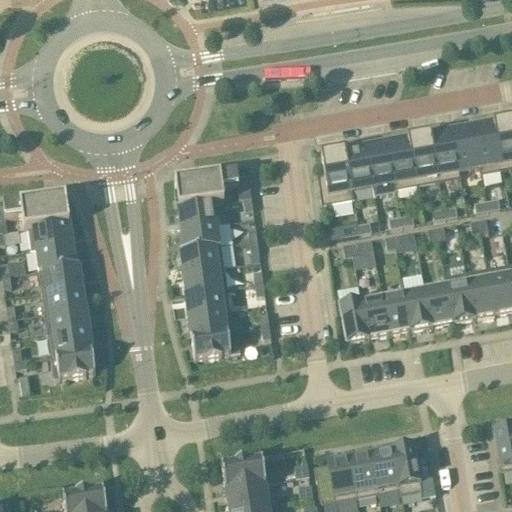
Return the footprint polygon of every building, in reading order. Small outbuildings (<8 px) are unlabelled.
[(511,125),(494,129),(502,175),(511,173),(511,125)] [(502,175),(494,129),(472,132),(481,179),(502,175)] [(451,136),(460,183),(461,183),(459,176),(479,172),(480,179),(481,179),(472,132),(451,136)] [(451,136),(430,140),(439,187),(460,183),(451,136)] [(417,191),(439,187),(430,140),(408,144),(417,191)] [(408,144),(387,148),(395,195),(417,191),(408,144)] [(395,195),(387,148),(365,152),(373,192),(393,188),(395,195)] [(365,152),(344,156),(353,205),(354,205),(352,195),(373,192),(365,152)] [(321,211),(353,205),(344,156),(319,161),(322,179),(317,180),(321,211)] [(236,179),(237,187),(249,186),(248,177),(236,179)] [(174,187),(176,201),(181,200),(183,212),(178,212),(178,213),(224,207),(222,194),(238,191),(237,187),(236,179),(174,187)] [(238,191),(239,196),(250,194),(249,186),(237,187),(238,191)] [(251,203),(250,194),(239,196),(240,204),(251,203)] [(65,202),(3,211),(5,220),(5,224),(21,222),(23,235),(69,228),(69,227),(64,228),(62,217),(67,216),(65,202)] [(251,203),(243,204),(245,216),(253,215),(251,203)] [(486,205),(488,215),(499,213),(498,203),(486,205)] [(488,215),(486,205),(474,208),(476,217),(488,215)] [(178,213),(181,235),(218,230),(215,209),(224,207),(178,213)] [(443,213),(445,223),(457,221),(455,211),(443,213)] [(445,223),(443,213),(432,215),(434,225),(445,223)] [(400,221),(402,231),(414,229),(412,219),(400,221)] [(402,231),(400,221),(388,223),(390,233),(402,231)] [(357,224),(324,234),(326,245),(359,239),(358,229),(357,224)] [(485,224),(478,225),(480,237),(487,235),(485,224)] [(472,238),(480,237),(478,225),(470,227),(472,238)] [(358,229),(359,239),(371,237),(369,227),(358,229)] [(35,255),(72,249),(69,228),(23,235),(28,235),(31,255),(35,255)] [(181,235),(184,255),(179,256),(179,257),(221,251),(218,230),(181,235)] [(435,233),(437,245),(445,243),(443,232),(435,233)] [(430,246),(437,245),(435,233),(427,234),(430,246)] [(249,247),(257,246),(256,234),(247,235),(249,247)] [(401,239),(393,241),(395,252),(403,251),(401,239)] [(387,254),(395,252),(393,241),(385,242),(387,254)] [(249,247),(251,259),(259,258),(257,246),(249,247)] [(358,247),(350,249),(353,260),(360,259),(358,247)] [(80,270),(80,269),(75,270),(72,249),(35,255),(38,276),(80,270)] [(345,262),(353,260),(350,249),(343,250),(345,262)] [(179,257),(182,278),(224,272),(221,251),(179,257)] [(10,280),(8,268),(0,269),(2,281),(10,280)] [(38,276),(42,298),(83,292),(80,270),(38,276)] [(511,316),(511,291),(508,270),(487,273),(495,319),(511,316)] [(182,278),(185,299),(227,293),(224,272),(182,278)] [(493,320),(495,319),(487,273),(466,277),(474,323),(484,321),(485,323),(493,321),(493,320)] [(253,277),(255,289),(263,288),(261,276),(253,277)] [(453,327),(474,323),(466,277),(444,281),(453,327)] [(11,292),(10,280),(2,281),(3,293),(11,292)] [(431,331),(453,327),(444,281),(443,281),(444,286),(424,290),(431,331)] [(265,300),(263,288),(255,289),(257,301),(265,300)] [(403,294),(410,335),(431,331),(424,290),(403,294)] [(86,313),(83,292),(42,298),(45,319),(86,313)] [(188,321),(230,315),(227,293),(185,299),(188,321)] [(403,294),(381,298),(389,339),(410,335),(403,294)] [(368,343),(389,339),(381,298),(360,302),(368,343)] [(368,343),(360,302),(338,306),(346,347),(368,343)] [(6,312),(8,324),(16,323),(14,311),(6,312)] [(45,319),(48,340),(89,334),(86,313),(45,319)] [(188,321),(191,342),(237,336),(237,335),(233,335),(230,315),(188,321)] [(261,332),(269,331),(267,319),(259,320),(261,332)] [(17,335),(16,323),(8,324),(9,336),(17,335)] [(261,332),(263,344),(271,343),(269,331),(261,332)] [(48,340),(51,362),(92,356),(89,334),(48,340)] [(221,360),(240,358),(237,336),(191,342),(194,364),(203,363),(204,364),(221,362),(221,360)] [(12,354),(14,365),(22,365),(20,353),(12,354)] [(92,356),(51,362),(54,384),(68,382),(68,383),(86,381),(86,379),(95,378),(92,356)] [(25,364),(22,365),(14,365),(15,374),(23,373),(27,372),(25,364)] [(19,382),(22,400),(29,399),(27,381),(19,382)] [(511,432),(493,436),(501,477),(511,474),(511,432)] [(400,500),(422,496),(414,450),(392,455),(400,500)] [(399,496),(399,501),(400,500),(392,455),(371,458),(378,500),(399,496)] [(357,504),(378,500),(371,458),(349,462),(357,504)] [(327,466),(335,508),(357,504),(349,462),(327,466)] [(225,495),(265,489),(262,464),(249,467),(248,465),(234,468),(234,469),(221,471),(225,495)] [(296,483),(309,481),(307,471),(294,473),(296,483)] [(265,489),(225,495),(228,511),(250,511),(268,509),(265,489)] [(299,504),(313,502),(311,493),(298,495),(299,504)] [(75,499),(64,501),(63,501),(64,511),(105,511),(103,495),(90,497),(90,496),(75,498),(75,499)]
